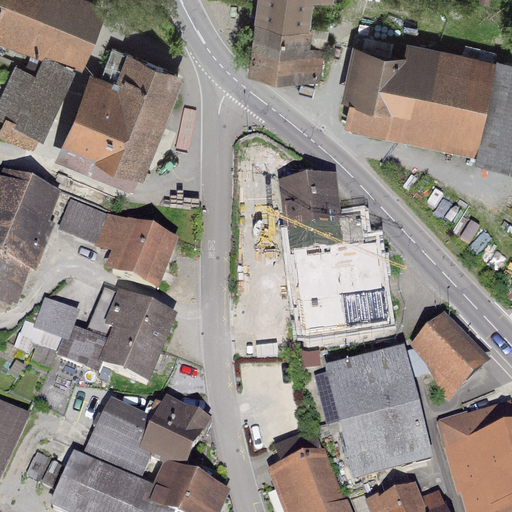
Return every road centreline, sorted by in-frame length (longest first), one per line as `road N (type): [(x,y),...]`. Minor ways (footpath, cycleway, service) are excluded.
road 1 (residential): [(237,81),(219,124),(218,351),(254,511)]
road 2 (tertiary): [(237,81),(350,172),(511,344)]
